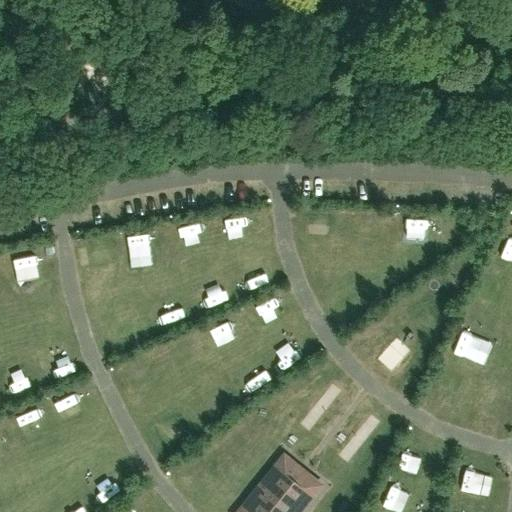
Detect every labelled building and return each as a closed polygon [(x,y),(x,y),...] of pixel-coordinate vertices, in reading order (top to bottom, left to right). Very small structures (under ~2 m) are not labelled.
[(251,202),(251,187),(240,187),(240,202),(251,202)] [(310,232),(334,231),(333,214),(309,215),(310,232)] [(230,218),(231,233),(248,232),(248,217),(230,218)] [(366,218),(367,229),(387,228),(387,217),(366,218)] [(428,221),(426,230),(443,234),(445,225),(428,221)] [(187,243),(208,240),(205,223),(184,227),(187,243)] [(137,257),(155,251),(148,231),(130,237),(137,257)] [(499,250),(511,254),(511,233),(507,232),(499,250)] [(116,259),(114,240),(92,241),(93,260),(116,259)] [(36,259),(13,258),(12,281),(35,282),(36,259)] [(398,286),(413,277),(403,260),(388,270),(398,286)] [(257,291),(277,284),(270,264),(250,271),(257,291)] [(508,290),(511,274),(511,269),(493,264),(487,284),(508,290)] [(216,308),(235,302),(229,284),(210,290),(216,308)] [(355,319),(375,304),(367,294),(347,309),(355,319)] [(254,307),(261,323),(280,315),(272,299),(254,307)] [(179,308),(160,318),(167,332),(186,323),(179,308)] [(234,317),(218,327),(228,343),(244,334),(234,317)] [(307,332),(289,341),(298,358),(316,349),(307,332)] [(178,341),(185,360),(204,353),(197,334),(178,341)] [(461,336),(454,351),(472,359),(479,344),(461,336)] [(383,358),(395,370),(414,351),(401,339),(383,358)] [(51,382),(77,371),(68,351),(42,362),(51,382)] [(146,363),(127,373),(135,388),(154,377),(146,363)] [(245,377),(254,392),(272,381),(263,366),(245,377)] [(10,383),(13,394),(37,390),(34,378),(10,383)] [(463,407),(470,390),(442,378),(434,395),(463,407)] [(66,398),(75,419),(94,411),(86,390),(66,398)] [(220,397),(204,408),(215,424),(231,414),(220,397)] [(16,421),(24,438),(43,430),(35,413),(16,421)] [(186,415),(169,428),(183,447),(200,435),(186,415)] [(414,444),(404,465),(422,473),(432,452),(414,444)] [(297,511),(316,490),(315,490),(301,478),(297,483),(281,470),(285,466),(280,461),(239,511),(247,511),(248,511),(297,511)] [(466,465),(465,482),(482,484),(483,467),(466,465)] [(116,475),(98,482),(104,499),(123,493),(116,475)] [(391,495),(383,511),(385,511),(404,511),(408,504),(391,495)] [(79,511),(70,502),(58,511),(79,511)]
